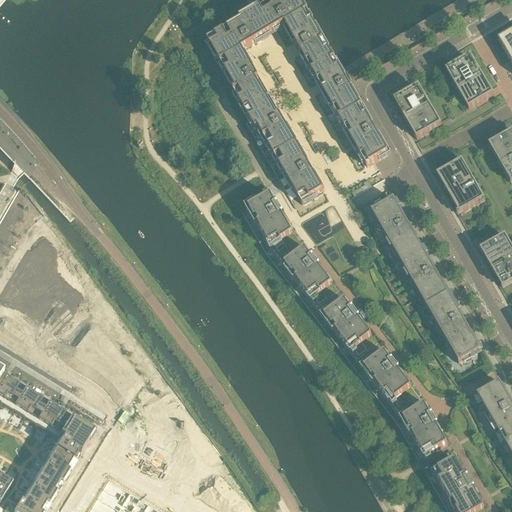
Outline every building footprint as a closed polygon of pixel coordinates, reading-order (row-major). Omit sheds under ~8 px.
[(257,15),(208,43),(242,101),(239,103),(245,114),(248,112),(253,120),(250,122),(251,122),(246,125),(279,181),(266,189),(237,205),(265,254),(397,425),(419,463),(448,447),(425,407),(400,375),(306,253),(345,230),(351,241),(379,242),(468,396),(497,380),(483,355),(481,353),(482,352),(481,351),(483,350),(479,344),(477,345),(459,314),(461,313),(457,306),(456,307),(454,304),(456,304),(450,295),(449,296),(449,295),(450,294),(446,287),(445,288),(427,257),(428,257),(428,256),(429,256),(425,250),(423,248),(422,249),(421,248),(399,211),(401,210),(398,203),(396,204),(394,201),(383,208),(382,206),(375,210),(376,212),(372,214),(362,220),(367,228),(360,228),(354,217),(358,210),(356,211),(353,206),(350,201),(355,198),(352,194),(366,186),(365,184),(368,182),(379,176),(373,165),(389,156),(344,78),(341,73),(340,71),(298,0),(283,0),(274,5),(260,13),(257,15)] [(511,35),(511,36),(511,34),(510,35),(511,36),(505,40),(507,43),(502,46),(502,45),(501,46),(510,62),(511,64),(511,35)] [(469,111),(470,110),(477,106),(493,96),(490,91),(474,62),(472,63),(473,63),(462,69),(459,64),(458,65),(461,70),(450,76),(449,76),(469,111)] [(425,136),(441,127),(441,126),(421,92),(420,93),(421,93),(410,99),(407,94),(406,95),(409,100),(398,106),(397,106),(414,135),(417,140),(424,136),(425,136)] [(509,181),(510,180),(511,178),(511,132),(511,133),(498,142),(490,146),(490,147),(509,181)] [(478,199),(481,197),(482,197),(462,163),(461,163),(442,174),(444,178),(440,180),(440,181),(443,186),(444,187),(449,196),(458,211),(462,209),(464,213),(480,203),(478,199)] [(372,188),(368,182),(365,184),(366,186),(352,194),(355,198),(372,188)] [(511,249),(505,237),(505,238),(489,247),(488,247),(483,250),(482,249),(479,251),(482,256),(483,255),(484,256),(484,257),(501,285),(502,285),(501,284),(511,278),(511,249)] [(0,408),(61,446),(56,453),(53,451),(15,511),(46,511),(88,444),(93,435),(90,433),(70,421),(69,423),(65,421),(2,382),(3,380),(0,377),(0,408)] [(511,511),(511,405),(500,385),(478,397),(471,401),(511,472),(511,511),(485,511),(450,451),(422,468),(447,511),(511,511)] [(108,403),(103,412),(116,418),(121,409),(108,403)] [(13,484),(0,476),(0,504),(0,505),(13,484)] [(159,511),(108,480),(88,511),(159,511)]
